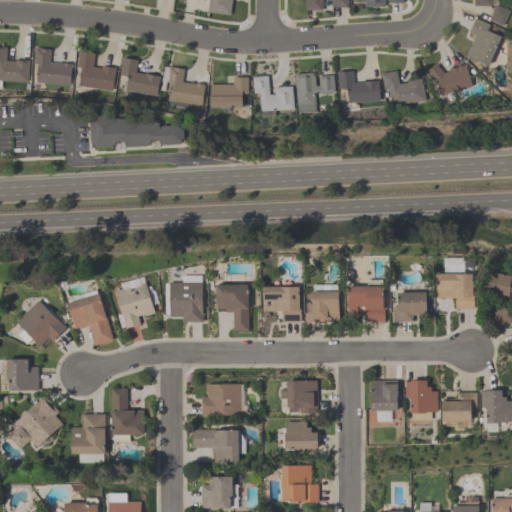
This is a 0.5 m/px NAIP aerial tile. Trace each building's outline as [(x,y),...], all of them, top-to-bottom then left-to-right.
[(206,12),(207,0),(231,0),(229,15),(206,12)] [(322,0),(322,10),(304,10),(304,0),(322,0)] [(331,0),(332,8),(349,8),(349,0),(331,0)] [(364,0),(364,8),(386,8),(386,4),(403,5),(403,0),(364,0)] [(488,19),(495,4),(509,10),(502,26),(488,19)] [(489,23),(486,29),(500,35),(487,65),(465,55),(474,34),(468,32),(475,17),(489,23)] [(0,46),(6,47),(5,61),(14,61),(14,60),(28,60),(27,82),(0,81),(0,46)] [(69,85),(35,82),(36,64),(32,63),(34,47),(49,49),(48,63),(57,63),(57,62),(70,63),(69,66),(71,66),(69,85)] [(77,86),(80,67),(75,67),(78,51),(94,53),(92,67),(100,68),(100,65),(114,67),(111,90),(77,86)] [(155,96),(124,91),(126,76),(118,75),(121,57),(137,60),(135,72),(143,74),(143,73),(159,76),(155,96)] [(471,86),(436,96),(432,86),(423,73),(435,64),(443,73),(448,71),(448,69),(464,64),(471,86)] [(168,66),(183,68),(181,82),(195,84),(195,83),(202,84),(202,85),(203,85),(201,106),(166,101),(169,83),(166,82),(168,66)] [(352,71),(352,83),(361,82),(361,81),(378,80),(379,100),(347,102),(346,89),(337,89),(336,72),(352,71)] [(380,74),(396,71),(398,84),(406,83),(406,81),(420,78),(424,100),(390,106),(387,89),(383,90),(380,74)] [(294,73),(313,73),(314,86),(317,85),(317,75),(333,75),(333,93),(314,93),(315,112),(295,113),(294,73)] [(292,110),(259,111),(258,93),(252,93),(251,76),(267,76),(268,94),(273,94),(273,87),(291,86),(292,110)] [(209,84),(232,84),(232,77),(248,77),(248,94),(241,94),(241,107),(209,107),(209,84)] [(89,142),(88,119),(90,119),(90,114),(112,112),(113,117),(120,117),(120,118),(135,117),(135,122),(137,122),(137,120),(155,119),(155,122),(157,122),(158,127),(160,127),(160,125),(177,124),(177,126),(180,126),(180,129),(181,129),(182,138),(180,139),(180,141),(178,141),(178,142),(160,143),(160,141),(157,142),(157,139),(149,139),(149,142),(146,142),(146,144),(125,146),(125,143),(122,143),(122,141),(114,141),(114,144),(111,144),(111,146),(94,147),(94,145),(91,145),(91,142),(89,142)] [(471,272),(471,294),(473,294),(473,308),(454,308),(454,297),(436,297),(435,272),(471,272)] [(511,299),(494,296),(499,273),(511,275),(511,299)] [(115,290),(122,288),(120,282),(142,276),(144,281),(154,312),(144,315),(143,314),(137,316),(139,323),(124,328),(122,319),(123,318),(116,295),(115,295),(114,293),(115,291),(115,290)] [(281,311),(262,311),(262,286),(275,286),(275,281),(276,281),(276,280),(278,280),(278,278),(286,278),(286,280),(287,280),(287,281),(289,281),(289,286),(298,286),(298,308),(300,308),(300,322),(281,322),(281,311)] [(346,285),(367,285),(367,279),(381,279),(381,306),(383,306),(383,321),(365,321),(365,314),(346,314),(346,285)] [(202,321),(181,321),(181,316),(169,316),(169,314),(164,314),(164,283),(169,283),(169,281),(202,282),(202,321)] [(247,330),(232,330),(232,312),(225,312),(225,309),(215,309),(215,284),(247,284),(247,330)] [(306,321),(305,303),(311,303),(311,291),(312,291),(312,284),(336,284),(336,290),(337,290),(338,321),(306,321)] [(391,321),(391,305),(396,305),(396,291),(424,291),(424,314),(411,314),(411,321),(391,321)] [(66,302),(98,293),(112,340),(93,345),(87,324),(74,328),(66,302)] [(64,327),(50,340),(47,337),(38,345),(31,338),(25,344),(16,335),(22,329),(15,321),(37,299),(64,327)] [(37,390),(7,390),(7,379),(5,379),(5,359),(29,359),(29,367),(37,367),(37,390)] [(316,412),(278,412),(278,405),(285,405),(285,398),(278,398),(278,389),(285,389),(285,380),(316,380),(316,412)] [(396,410),(389,410),(389,420),(375,420),(375,410),(369,410),(369,380),(382,380),(382,383),(396,383),(396,410)] [(404,381),(408,381),(408,380),(425,380),(425,386),(429,386),(429,391),(436,391),(436,411),(430,411),(430,420),(410,420),(410,412),(408,412),(408,397),(404,397),(404,381)] [(239,383),(239,415),(209,415),(200,415),(200,396),(205,396),(205,383),(239,383)] [(110,388),(126,388),(126,410),(142,410),(142,434),(128,434),(128,442),(111,442),(111,434),(110,434),(110,388)] [(484,422),(484,407),(479,407),(479,392),(484,392),(484,390),(500,390),(500,397),(504,397),(504,401),(511,401),(511,422),(500,422),(484,422)] [(441,400),(455,400),(455,392),(475,392),(475,407),(469,407),(469,421),(441,421),(441,400)] [(58,411),(53,416),(61,425),(34,448),(27,440),(18,448),(6,435),(17,426),(14,422),(35,403),(34,402),(43,394),(58,411)] [(80,414),(103,414),(103,454),(102,454),(102,462),(77,462),(78,454),(70,454),(70,427),(80,427),(80,414)] [(316,448),(283,448),(283,432),(284,432),(284,421),(305,421),(305,427),(309,427),(309,432),(316,432),(316,448)] [(191,429),(237,429),(237,430),(243,440),(243,453),(237,453),(237,461),(212,461),(212,452),(210,452),(210,448),(191,447),(191,429)] [(281,500),(281,465),(310,465),(310,484),(317,484),(317,502),(301,502),(301,500),(296,500),(296,503),(290,503),(290,500),(281,500)] [(229,507),(200,508),(200,484),(207,484),(207,476),(231,476),(231,497),(229,497),(229,507)] [(511,511),(491,511),(491,498),(492,498),(492,491),(503,491),(503,489),(511,489),(511,511)] [(108,492),(126,492),(126,501),(140,501),(140,511),(107,511),(107,501),(108,501),(108,492)] [(97,511),(64,511),(64,502),(85,502),(85,504),(97,504),(97,511)] [(417,511),(417,502),(429,502),(429,511),(417,511)]
